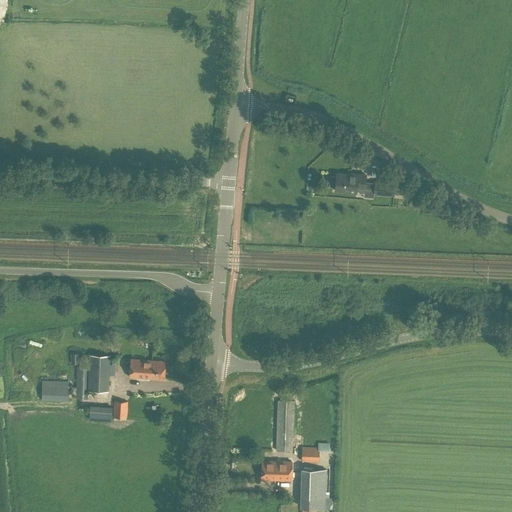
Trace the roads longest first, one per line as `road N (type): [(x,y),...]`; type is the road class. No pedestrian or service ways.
road 1 (tertiary): [(511,332),(443,331),(287,365),(210,362)]
road 2 (unclassified): [(511,220),(312,115),(234,105)]
road 3 (unclassified): [(227,183),(0,172)]
road 4 (unclassified): [(218,292),(154,275),(0,271)]
road 5 (tertiary): [(195,511),(210,362)]
